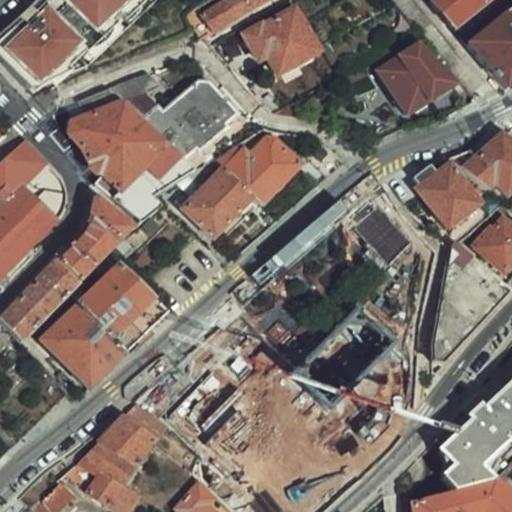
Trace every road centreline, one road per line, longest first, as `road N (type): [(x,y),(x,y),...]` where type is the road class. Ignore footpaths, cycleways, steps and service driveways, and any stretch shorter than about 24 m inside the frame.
road 1 (residential): [(511,102),(361,172),(0,485)]
road 2 (residential): [(329,511),(377,469),(511,309)]
